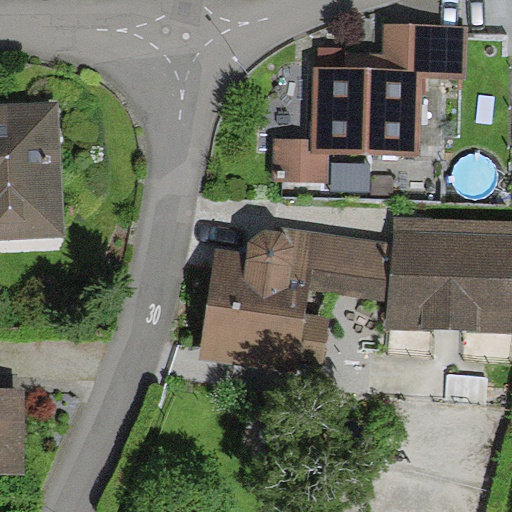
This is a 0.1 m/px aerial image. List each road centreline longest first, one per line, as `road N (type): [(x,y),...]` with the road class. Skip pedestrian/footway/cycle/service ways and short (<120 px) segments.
road 1 (residential): [(57,511),(138,357),(194,34)]
road 2 (residential): [(194,34),(0,29)]
